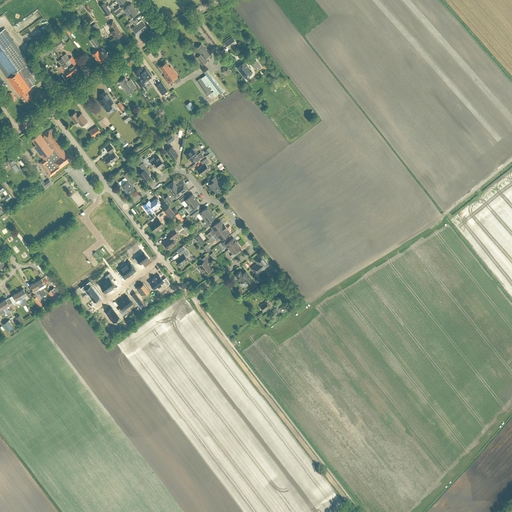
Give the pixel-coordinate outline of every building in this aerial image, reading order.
[(288,0),(286,2),(298,18),(304,13),(298,5),(299,4),(302,8),(308,3),(305,0),(288,0)] [(99,5),(106,15),(111,12),(104,2),(99,5)] [(123,9),(127,14),(135,7),(131,3),(123,9)] [(135,7),(127,14),(130,18),(138,12),(135,7)] [(134,21),(143,32),(148,28),(141,20),(138,23),(137,22),(138,21),(137,19),(134,21)] [(115,39),(122,35),(115,25),(116,25),(113,20),(108,24),(112,31),(111,32),(115,39)] [(138,36),(143,32),(134,21),(132,23),(134,24),(135,25),(132,27),(138,36)] [(38,71),(36,72),(5,28),(0,31),(0,68),(19,95),(20,95),(24,102),(31,97),(27,92),(28,92),(27,90),(31,87),(31,86),(43,78),(38,71)] [(210,37),(218,47),(221,45),(213,35),(210,37)] [(232,36),(224,42),(228,48),(236,42),(232,36)] [(90,40),(95,47),(99,44),(94,37),(90,40)] [(59,44),(54,38),(50,41),(54,47),(59,44)] [(46,55),(53,51),(49,44),(42,48),(46,55)] [(204,48),(201,44),(196,47),(198,50),(197,51),(200,54),(196,57),(202,64),(207,61),(205,58),(210,54),(205,48),(204,48)] [(98,62),(103,58),(97,50),(92,54),(98,62)] [(65,61),(73,73),(78,70),(74,64),(76,63),(72,56),(69,58),(67,59),(65,61)] [(251,63),(256,68),(260,65),(255,60),(251,63)] [(64,71),(68,77),(73,73),(65,61),(59,65),(60,65),(58,66),(62,72),(64,71)] [(245,77),(251,72),(247,67),(248,66),(244,61),(237,67),(245,77)] [(169,83),(178,77),(170,66),(170,67),(166,62),(159,67),(165,74),(163,75),(169,83)] [(134,71),(140,80),(137,81),(141,87),(145,84),(143,82),(145,81),(145,80),(148,78),(148,79),(151,77),(145,69),(143,70),(141,66),(134,71)] [(204,72),(205,74),(220,92),(220,93),(223,92),(206,70),(204,72)] [(125,77),(118,81),(124,90),(127,93),(127,94),(136,87),(132,80),(130,79),(128,81),(125,77)] [(201,87),(202,89),(206,86),(200,78),(196,80),(201,87)] [(161,81),(156,85),(162,94),(167,90),(161,81)] [(10,93),(9,91),(6,94),(7,95),(6,96),(11,102),(15,99),(13,97),(15,96),(11,92),(10,93)] [(99,95),(104,102),(102,103),(104,105),(105,106),(112,102),(109,98),(110,97),(108,94),(107,95),(104,91),(99,95)] [(103,115),(101,112),(97,114),(95,110),(91,113),(99,126),(103,123),(100,117),(103,115)] [(70,116),(75,123),(78,121),(81,125),(87,121),(81,113),(78,115),(75,112),(70,116)] [(124,124),(130,118),(126,115),(121,121),(124,124)] [(54,125),(49,129),(52,134),(58,130),(54,125)] [(98,128),(90,133),(93,137),(101,132),(98,128)] [(36,144),(34,146),(40,154),(43,152),(45,155),(48,153),(49,154),(52,152),(53,154),(50,156),(54,161),(60,156),(62,158),(67,154),(65,153),(59,145),(57,142),(48,129),(42,134),(44,136),(43,137),(41,134),(40,133),(40,132),(32,138),(31,139),(36,144)] [(170,133),(164,138),(167,142),(168,143),(174,139),(173,137),(170,133)] [(109,164),(117,157),(112,150),(113,148),(111,146),(106,149),(110,154),(104,159),(109,164)] [(172,159),(178,155),(171,146),(166,150),(172,159)] [(198,159),(203,155),(201,152),(197,154),(193,148),(185,154),(190,160),(195,156),(198,159)] [(47,173),(50,177),(50,176),(56,172),(55,171),(72,159),(68,153),(67,154),(62,158),(60,156),(54,161),(50,156),(53,154),(52,152),(49,154),(48,153),(45,155),(43,152),(40,154),(40,155),(44,159),(39,162),(42,166),(42,165),(48,173),(47,173)] [(5,161),(7,165),(9,163),(10,165),(15,172),(20,168),(16,161),(18,160),(13,153),(5,158),(7,160),(5,161)] [(165,164),(159,156),(155,159),(153,157),(149,160),(153,166),(156,164),(159,168),(165,164)] [(201,174),(209,168),(205,163),(209,161),(206,157),(201,161),(203,164),(197,169),(201,174)] [(147,179),(150,177),(145,171),(148,169),(143,162),(139,165),(143,170),(138,174),(144,181),(147,179)] [(21,169),(26,175),(29,172),(25,166),(21,169)] [(128,194),(134,189),(129,182),(132,180),(127,173),(124,176),(127,180),(121,185),(125,190),(125,191),(126,193),(127,194),(128,194)] [(211,182),(209,184),(211,188),(212,187),(216,193),(222,188),(217,181),(218,180),(215,176),(210,180),(211,182)] [(41,185),(43,188),(51,182),(49,179),(41,185)] [(177,186),(173,180),(166,185),(175,197),(188,188),(183,181),(177,186)] [(184,200),(187,204),(196,198),(192,194),(188,197),(186,194),(179,200),(181,202),(184,200)] [(155,208),(160,203),(156,198),(150,202),(149,200),(143,204),(149,213),(155,208)] [(195,206),(199,202),(196,198),(187,204),(189,207),(186,209),(189,213),(197,208),(195,206)] [(159,206),(163,210),(168,206),(163,199),(160,201),(162,203),(161,204),(159,206)] [(164,210),(169,217),(174,214),(169,206),(164,210)] [(199,208),(191,214),(193,217),(196,215),(200,220),(203,218),(211,211),(207,206),(201,211),(199,208)] [(106,215),(102,210),(94,216),(98,221),(106,215)] [(203,218),(205,220),(202,222),(206,227),(211,223),(209,221),(215,216),(211,211),(203,218)] [(180,222),(184,219),(178,212),(175,215),(180,222)] [(109,219),(106,215),(98,221),(101,225),(109,219)] [(112,223),(109,219),(101,225),(105,229),(112,223)] [(154,231),(163,225),(158,219),(150,225),(154,231)] [(212,229),(209,231),(210,231),(206,234),(209,238),(212,235),(224,226),(220,220),(211,227),(212,229)] [(224,226),(212,235),(216,240),(219,237),(220,239),(229,233),(224,226)] [(176,242),(173,239),(173,237),(178,234),(174,229),(168,234),(170,236),(162,242),(164,244),(164,245),(164,246),(165,247),(166,247),(167,249),(170,247),(171,247),(173,245),(173,244),(176,242)] [(86,241),(91,237),(85,230),(80,233),(86,241)] [(120,235),(116,231),(109,237),(112,241),(120,235)] [(82,244),(86,241),(80,233),(76,237),(82,244)] [(123,240),(120,235),(112,241),(116,246),(123,240)] [(58,244),(62,250),(70,244),(66,238),(58,244)] [(221,243),(223,245),(225,248),(227,246),(229,248),(237,242),(233,238),(229,241),(227,238),(221,243)] [(236,250),(240,247),(237,242),(229,248),(232,253),(230,255),(232,257),(238,253),(236,250)] [(185,256),(188,254),(184,249),(179,253),(180,255),(175,259),(180,265),(188,259),(185,256)] [(74,255),(70,251),(63,257),(66,261),(74,255)] [(133,258),(137,263),(139,262),(140,264),(148,258),(143,251),(136,257),(136,256),(133,258)] [(207,262),(209,260),(211,259),(207,254),(205,256),(205,255),(201,258),(204,261),(199,265),(205,273),(211,268),(207,262)] [(77,260),(74,255),(66,261),(70,266),(77,260)] [(255,274),(268,264),(261,255),(254,260),(257,263),(251,268),(255,274)] [(75,269),(79,274),(87,268),(83,262),(75,269)] [(136,270),(130,262),(127,264),(125,262),(123,264),(130,274),(136,270)] [(125,278),(130,274),(123,264),(120,266),(122,268),(119,270),(125,278)] [(240,282),(243,280),(244,279),(247,283),(249,282),(252,279),(248,275),(246,277),(243,273),(240,270),(238,272),(235,274),(240,282)] [(110,289),(114,286),(115,285),(111,279),(113,278),(109,272),(104,276),(106,279),(104,280),(110,289)] [(154,288),(159,285),(163,281),(166,285),(169,282),(165,277),(162,279),(158,275),(155,277),(153,278),(152,279),(149,282),(154,288)] [(41,278),(35,281),(39,287),(40,289),(43,287),(46,286),(44,284),(41,278)] [(107,292),(110,289),(104,280),(99,284),(105,293),(106,292),(107,292)] [(30,284),(33,290),(36,288),(41,297),(44,295),(40,289),(39,287),(35,281),(30,284)] [(100,297),(90,285),(85,289),(88,293),(90,291),(92,294),(90,295),(94,301),(100,297)] [(144,287),(136,293),(144,306),(153,299),(144,287)] [(18,291),(25,305),(28,303),(23,295),(26,294),(23,288),(18,291)] [(51,290),(56,297),(59,294),(54,288),(51,290)] [(12,295),(14,298),(15,300),(16,300),(18,298),(23,306),(25,305),(18,291),(12,295)] [(123,311),(133,303),(127,295),(117,302),(123,311)] [(41,305),(41,304),(36,296),(33,298),(38,307),(38,306),(41,305)] [(0,302),(8,315),(10,314),(6,306),(8,304),(5,299),(0,302)] [(263,310),(270,306),(266,301),(260,305),(263,310)] [(121,319),(119,317),(112,307),(105,312),(113,322),(116,319),(118,321),(121,319)] [(8,320),(3,323),(7,330),(13,327),(8,320)]
